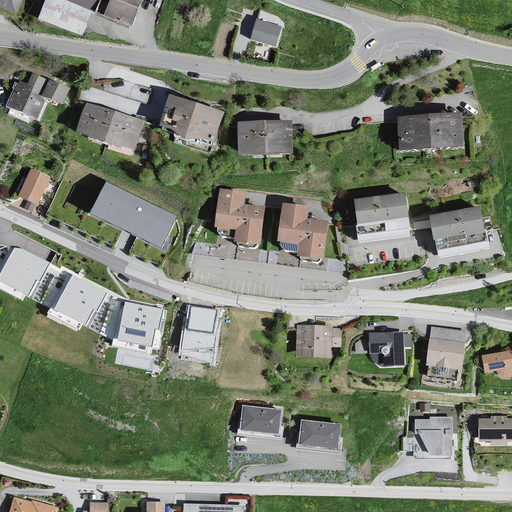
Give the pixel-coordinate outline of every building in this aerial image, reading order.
[(0,0),(0,8),(14,16),(21,0),(0,0)] [(96,12),(100,0),(48,0),(39,21),(83,39),(94,13),(96,12)] [(100,0),(96,12),(105,17),(112,0),(100,0)] [(112,0),(105,17),(133,29),(146,0),(112,0)] [(257,21),(251,43),(277,50),(283,28),(257,21)] [(31,74),(24,86),(27,91),(37,97),(44,80),(31,74)] [(47,81),(37,97),(59,106),(67,91),(47,81)] [(17,82),(4,108),(32,120),(42,101),(37,97),(27,91),(26,87),(24,86),(17,82)] [(172,99),(163,128),(179,133),(177,139),(198,146),(199,142),(216,147),(226,115),(172,99)] [(86,103),(76,134),(135,153),(145,122),(86,103)] [(459,114),(399,117),(401,150),(461,146),(459,114)] [(291,122),(239,123),(240,153),(292,152),(291,122)] [(48,180),(28,170),(14,196),(33,207),(48,180)] [(179,218),(108,184),(92,218),(163,251),(179,218)] [(249,194),(219,190),(213,230),(220,230),(228,231),(227,234),(233,235),(232,245),(262,249),(268,209),(247,207),(249,194)] [(407,196),(356,203),(361,239),(412,232),(407,196)] [(313,210),(285,206),(279,244),(301,247),(299,257),(324,261),(329,226),(311,223),(313,210)] [(481,209),(430,220),(434,243),(468,236),(469,239),(487,235),(481,209)] [(25,249),(11,248),(0,269),(0,289),(22,300),(25,296),(30,298),(38,282),(41,283),(51,263),(25,249)] [(108,294),(69,274),(48,314),(79,330),(82,323),(88,326),(95,312),(98,314),(108,294)] [(165,310),(121,302),(113,346),(147,353),(148,345),(154,346),(157,331),(160,332),(165,310)] [(333,328),(297,326),(295,356),(331,358),(332,347),(340,348),(341,330),(333,330),(333,328)] [(467,333),(431,329),(427,367),(463,371),(467,333)] [(404,333),(369,333),(370,355),(372,359),(377,364),(383,368),(404,367),(404,333)] [(511,352),(482,357),(485,375),(497,374),(505,379),(511,378),(511,352)] [(284,412),(242,407),(239,433),(280,438),(284,412)] [(487,420),(476,419),(476,441),(488,441),(488,446),(504,446),(504,443),(511,442),(511,419),(505,419),(505,416),(487,416),(487,420)] [(429,420),(413,419),(412,461),(452,461),(452,418),(430,418),(429,420)] [(343,427),(301,422),(298,446),(340,451),(343,427)] [(15,497),(10,511),(54,511),(56,507),(15,497)] [(79,509),(78,511),(104,511),(104,499),(84,498),(84,509),(79,509)] [(166,511),(167,501),(145,500),(144,511),(166,511)]
